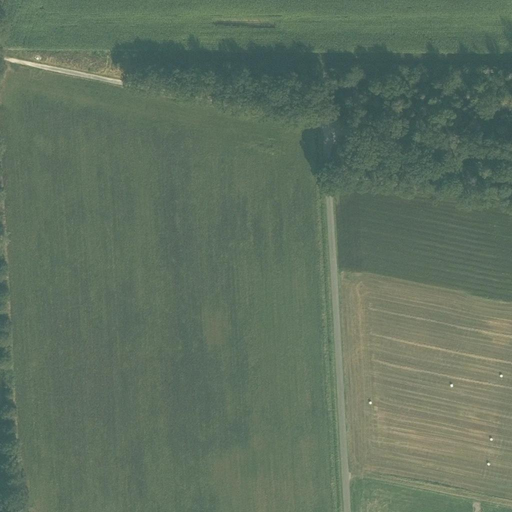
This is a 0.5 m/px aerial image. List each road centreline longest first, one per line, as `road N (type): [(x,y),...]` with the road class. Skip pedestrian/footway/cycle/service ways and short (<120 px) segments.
road 1 (unclassified): [(511,162),(325,125),(346,511)]
road 2 (track): [(325,125),(0,55)]
road 3 (track): [(344,471),(511,506)]
